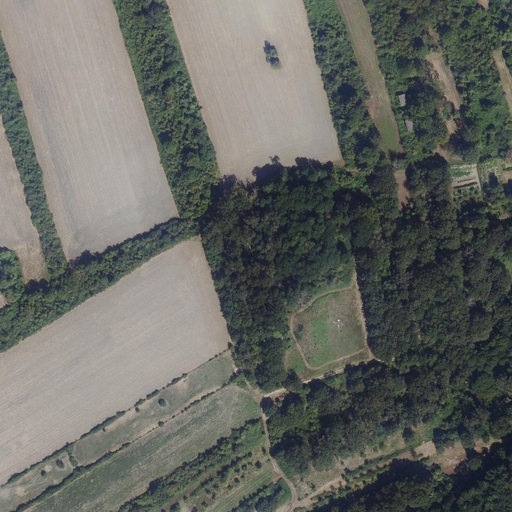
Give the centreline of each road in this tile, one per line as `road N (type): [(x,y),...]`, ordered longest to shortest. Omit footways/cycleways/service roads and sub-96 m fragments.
road 1 (track): [(201,210),(289,172),(481,153),(511,136)]
road 2 (track): [(201,210),(233,333),(295,503)]
road 3 (track): [(259,399),(511,326)]
road 4 (track): [(0,264),(9,296),(201,210)]
